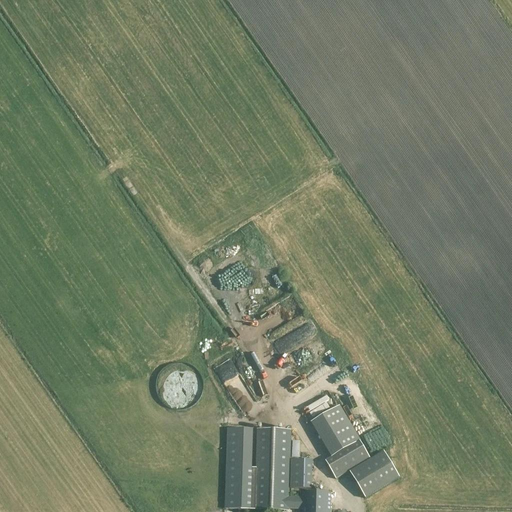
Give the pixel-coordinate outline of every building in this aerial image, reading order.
[(315,358),(329,352),(322,335),(308,341),(315,358)] [(289,337),(272,343),(274,349),(291,342),(289,337)] [(232,391),(236,399),(250,392),(245,384),(232,391)] [(311,385),(302,389),(305,394),(292,399),(295,406),(316,396),(311,385)] [(315,399),(320,410),(334,403),(330,393),(315,399)] [(310,423),(330,457),(359,440),(339,406),(310,423)] [(253,430),(225,430),(223,510),(255,511),(288,511),(288,510),(302,510),(302,511),(330,511),(330,494),(303,493),(303,498),(289,498),(291,431),(257,430),(256,470),(252,470),(253,430)] [(371,459),(360,442),(326,463),(337,480),(371,459)] [(399,479),(383,453),(349,474),(364,499),(399,479)] [(312,462),(291,461),(291,490),(311,490),(312,462)]
